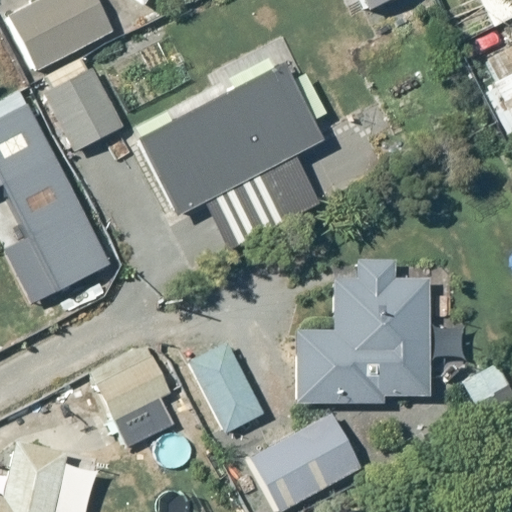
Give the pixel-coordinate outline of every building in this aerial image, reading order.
[(108,33),(91,0),(39,0),(5,17),(32,71),(108,33)] [(380,0),(353,0),(359,11),(380,0)] [(511,38),(460,66),(511,164),(511,38)] [(121,124),(87,62),(36,89),(70,151),(121,124)] [(273,62),(127,140),(168,217),(203,199),(231,251),(384,169),(359,122),(317,144),(273,62)] [(103,264),(24,104),(0,115),(0,193),(48,291),(103,264)] [(389,261),(347,261),(347,278),(321,278),(321,327),(289,327),(288,405),(381,405),(381,392),(426,392),(426,351),(454,351),(455,274),(389,274),(389,261)] [(227,340),(185,359),(219,431),(261,411),(227,340)] [(155,396),(164,392),(145,348),(89,372),(120,447),(169,427),(155,396)] [(494,363),(458,379),(470,406),(506,390),(494,363)] [(355,466),(326,413),(246,458),(275,511),(355,466)] [(3,464),(0,463),(0,511),(79,511),(90,467),(6,448),(3,464)]
